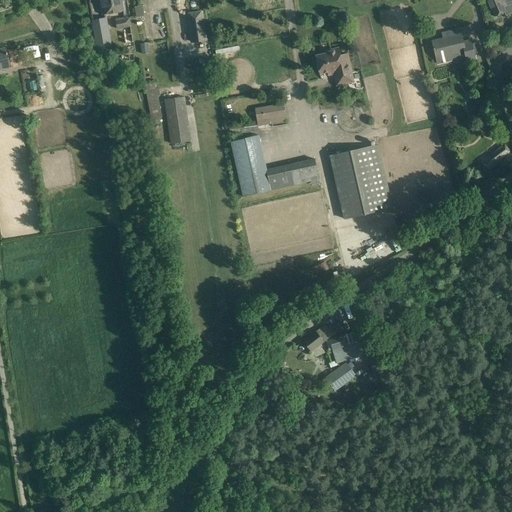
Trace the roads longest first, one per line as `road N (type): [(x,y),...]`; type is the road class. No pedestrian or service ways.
road 1 (unclassified): [(315,317),(511,177)]
road 2 (track): [(209,445),(270,349),(315,317)]
road 3 (track): [(65,511),(209,445)]
road 4 (unknown): [(289,0),(321,155)]
